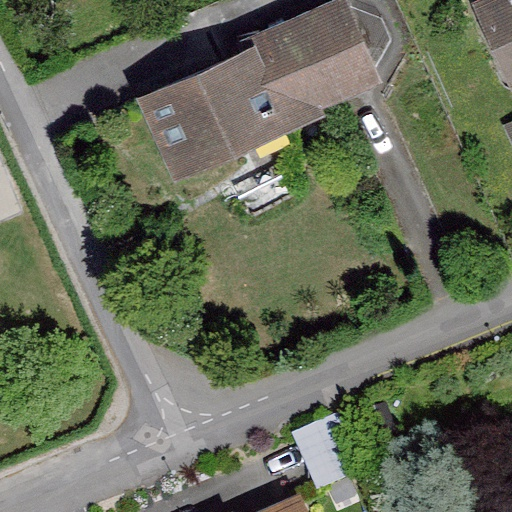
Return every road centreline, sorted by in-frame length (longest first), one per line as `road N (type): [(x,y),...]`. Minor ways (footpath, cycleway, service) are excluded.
road 1 (residential): [(0,62),(181,432)]
road 2 (residential): [(181,432),(511,305)]
road 3 (residential): [(0,510),(181,432)]
